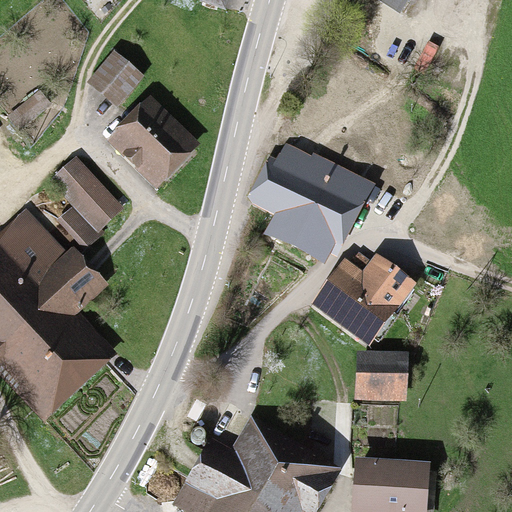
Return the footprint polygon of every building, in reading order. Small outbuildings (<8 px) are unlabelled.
[(96,82),(120,103),(140,79),(116,58),(96,82)] [(12,118),(22,129),(50,106),(41,94),(12,118)] [(155,110),(123,142),(159,177),(190,144),(155,110)] [(313,162),(287,148),(281,158),(284,159),(262,201),(286,214),(274,235),(322,260),(362,185),(314,159),(313,162)] [(55,183),(99,231),(100,230),(122,210),(77,162),(55,183)] [(101,294),(96,288),(99,285),(98,283),(77,261),(74,264),(34,221),(0,252),(0,355),(45,404),(98,355),(68,321),(79,311),(81,313),(101,294)] [(350,267),(322,304),(370,340),(410,287),(380,265),(368,280),(350,267)] [(369,390),(397,391),(398,366),(370,365),(369,390)] [(303,511),(325,477),(257,435),(236,470),(208,453),(176,506),(186,511),(303,511)] [(423,511),(426,473),(361,468),(357,511),(423,511)]
